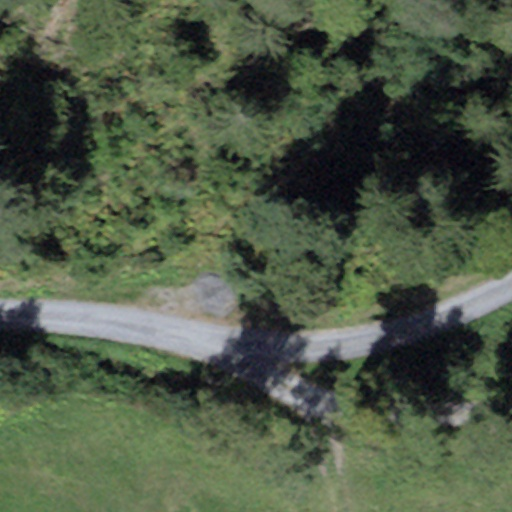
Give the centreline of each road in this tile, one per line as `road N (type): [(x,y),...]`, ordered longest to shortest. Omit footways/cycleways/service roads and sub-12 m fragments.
road 1 (track): [(0,317),(250,348),(468,310),(511,287)]
road 2 (track): [(250,348),(324,411),(511,426)]
